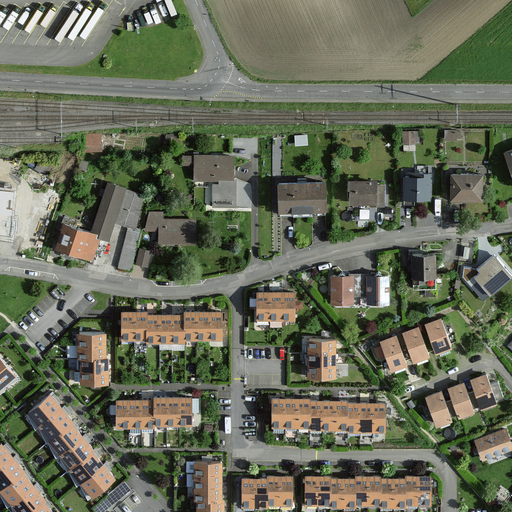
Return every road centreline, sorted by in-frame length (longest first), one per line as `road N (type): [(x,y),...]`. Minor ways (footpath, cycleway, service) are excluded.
road 1 (residential): [(0,263),(129,288),(207,289),(330,251),(511,227)]
road 2 (tertiary): [(511,93),(234,91)]
road 3 (tertiary): [(234,91),(0,80)]
